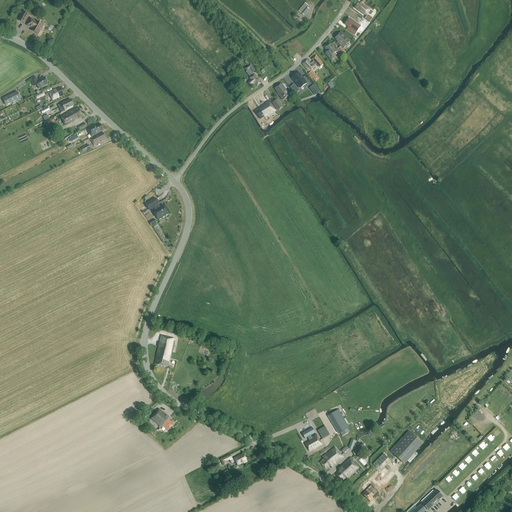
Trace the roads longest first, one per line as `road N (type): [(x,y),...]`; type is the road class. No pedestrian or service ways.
road 1 (unclassified): [(359,511),(295,460),(172,399),(149,373),(147,322),(187,226),(187,202),(173,180)]
road 2 (unclassified): [(173,180),(221,119),(303,58),(349,0)]
road 3 (unclassified): [(173,180),(34,50),(0,34)]
